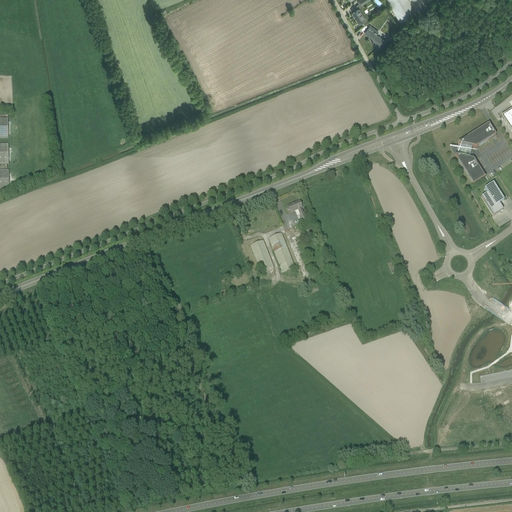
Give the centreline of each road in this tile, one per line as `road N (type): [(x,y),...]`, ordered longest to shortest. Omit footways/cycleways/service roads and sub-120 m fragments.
road 1 (tertiary): [(0,295),(318,169)]
road 2 (primary): [(511,462),(174,511)]
road 3 (unclassified): [(145,225),(401,121)]
road 4 (primary): [(291,511),(511,483)]
road 5 (unclassified): [(401,121),(335,0)]
road 6 (unclassified): [(401,121),(455,101),(511,62)]
